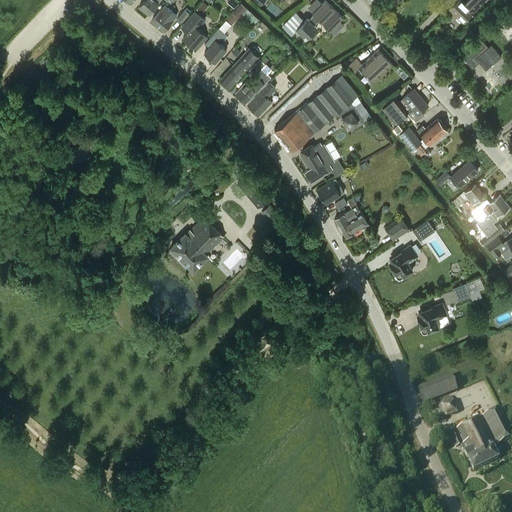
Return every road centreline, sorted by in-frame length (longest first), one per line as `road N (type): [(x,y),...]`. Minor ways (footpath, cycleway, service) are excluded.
road 1 (unclassified): [(455,511),(379,323),(285,165),(255,127),(109,0)]
road 2 (track): [(0,410),(66,464),(93,475),(111,482),(154,472),(198,433),(248,359),(330,300)]
road 3 (residential): [(511,173),(349,0)]
road 4 (track): [(337,291),(422,511)]
